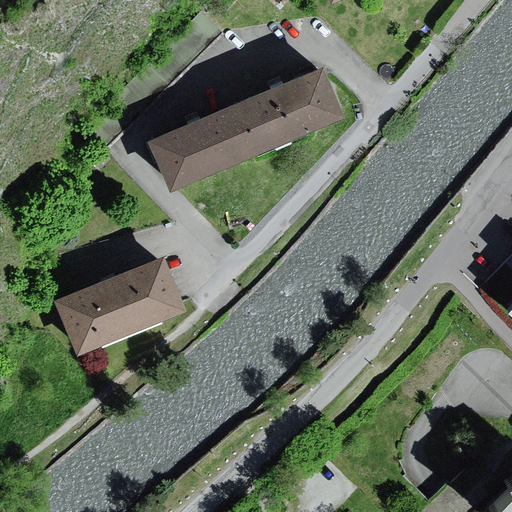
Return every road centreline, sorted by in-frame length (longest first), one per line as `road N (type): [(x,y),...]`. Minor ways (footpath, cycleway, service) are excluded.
road 1 (residential): [(204,511),(325,402),(511,165)]
road 2 (residential): [(198,316),(480,0)]
